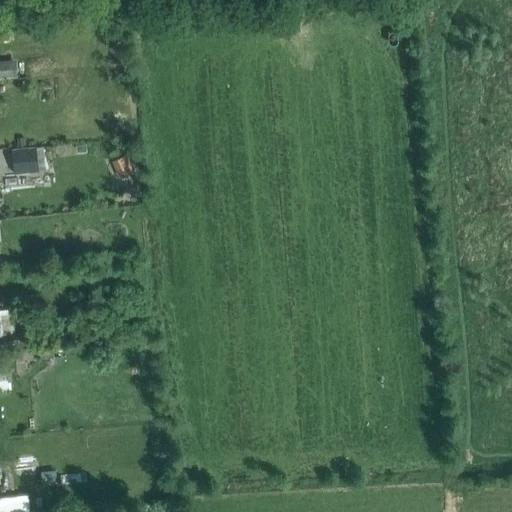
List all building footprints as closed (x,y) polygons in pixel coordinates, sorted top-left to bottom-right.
[(16,58),(0,58),(0,75),(17,75),(16,58)] [(76,155),(86,154),(85,146),(75,147),(76,155)] [(46,171),(44,147),(26,148),(26,147),(18,148),(18,149),(12,149),(14,173),(46,171)] [(114,177),(131,172),(126,154),(109,159),(114,177)] [(0,337),(15,336),(13,318),(20,317),(19,309),(0,311),(0,337)] [(50,361),(50,364),(60,364),(60,353),(40,353),(40,361),(50,361)] [(42,487),(58,485),(56,472),(41,474),(42,487)]
